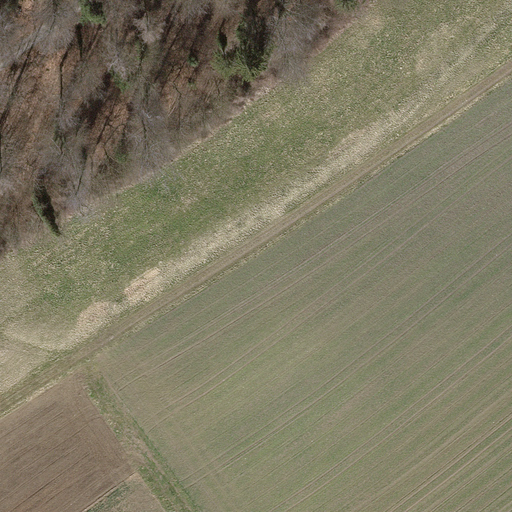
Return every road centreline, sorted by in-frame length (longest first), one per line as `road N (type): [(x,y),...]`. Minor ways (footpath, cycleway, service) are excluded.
road 1 (track): [(0,409),(295,222),(511,71)]
road 2 (track): [(181,511),(75,360)]
